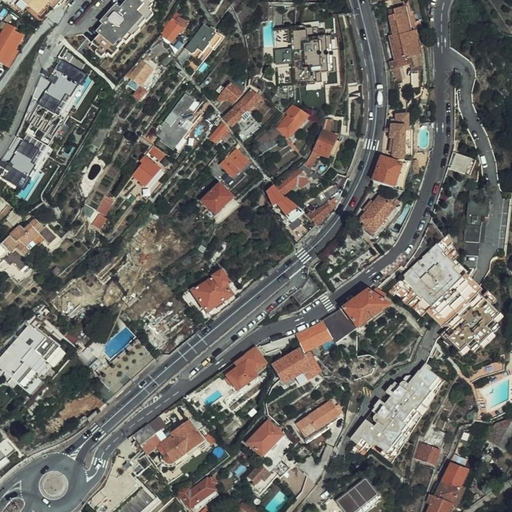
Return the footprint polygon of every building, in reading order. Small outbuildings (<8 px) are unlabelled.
[(24,0),(37,12),(37,11),(43,6),(47,0),(60,0),(64,3),(67,0),(24,0)] [(91,41),(105,54),(146,6),(149,2),(147,0),(133,0),(131,3),(126,0),(120,7),(116,4),(102,19),(105,22),(98,30),(100,31),(91,41)] [(386,0),(388,6),(383,8),(388,25),(385,30),(392,55),(388,56),(390,63),(391,63),(396,62),(397,62),(400,61),(398,54),(406,52),(408,59),(409,64),(418,62),(418,50),(412,26),(410,27),(402,2),(399,2),(398,0),(386,0)] [(146,6),(105,54),(106,55),(114,46),(116,48),(123,40),(127,43),(134,35),(131,32),(138,23),(140,24),(146,17),(143,15),(152,5),(149,2),(146,6)] [(43,6),(37,11),(41,14),(46,9),(43,6)] [(172,16),(160,29),(163,31),(161,33),(169,41),(186,22),(179,15),(176,19),(172,16)] [(0,50),(3,52),(16,29),(7,24),(8,22),(0,16),(0,50)] [(317,22),(273,25),(276,83),(321,81),(320,72),(331,72),(328,29),(318,30),(317,22)] [(197,49),(200,51),(205,44),(214,32),(204,25),(183,48),(190,54),(193,54),(197,49)] [(183,31),(169,47),(172,51),(178,46),(188,35),(183,31)] [(214,32),(205,44),(210,48),(219,36),(214,32)] [(398,54),(400,61),(408,59),(406,52),(398,54)] [(164,65),(171,57),(167,53),(160,61),(164,65)] [(5,174),(25,187),(93,78),(60,58),(47,79),(54,83),(24,130),(30,134),(5,174)] [(158,74),(152,69),(150,67),(142,59),(135,67),(126,78),(123,81),(133,89),(134,90),(132,92),(137,97),(144,89),(158,74)] [(396,62),(391,63),(394,75),(400,74),(397,62),(396,62)] [(230,97),(236,102),(244,92),(232,82),(220,97),(223,100),(225,97),(227,100),(230,97)] [(263,95),(253,89),(242,101),(243,102),(241,104),(240,103),(234,110),(234,111),(227,118),(234,127),(244,119),(241,115),(249,107),(252,109),(263,95)] [(167,124),(161,119),(151,131),(171,147),(191,123),(187,120),(194,112),(190,109),(195,104),(196,105),(202,99),(196,94),(186,106),(185,105),(192,98),(184,91),(169,109),(176,113),(167,124)] [(363,101),(347,102),(347,122),(363,121),(363,101)] [(427,102),(420,101),(416,117),(431,122),(432,103),(427,102)] [(295,106),(276,127),(280,130),(288,137),(308,115),(295,106)] [(396,113),(396,124),(407,124),(407,130),(412,130),(411,112),(396,113)] [(421,152),(430,148),(431,142),(431,128),(431,122),(416,117),(415,152),(421,152)] [(280,130),(276,127),(271,123),(265,130),(254,139),(258,144),(269,135),(272,137),(280,130)] [(304,160),(301,163),(308,167),(314,154),(316,154),(318,151),(325,153),(335,135),(329,132),(329,125),(324,123),(313,147),(312,146),(304,160)] [(393,123),(391,137),(389,155),(394,157),(406,160),(407,130),(407,124),(396,124),(393,123)] [(222,125),(220,124),(208,139),(215,145),(220,138),(215,135),(222,125)] [(215,135),(220,138),(226,130),(222,125),(215,135)] [(90,126),(86,135),(91,138),(96,129),(90,126)] [(240,148),(236,143),(232,148),(225,155),(216,163),(213,166),(207,172),(212,176),(217,171),(221,167),(230,176),(245,162),(237,154),(240,152),(238,150),(240,148)] [(141,160),(130,172),(143,184),(159,167),(144,153),(139,158),(141,160)] [(462,155),(456,170),(472,175),(475,169),(476,169),(479,161),(462,155)] [(382,156),(374,180),(394,186),(402,163),(382,156)] [(301,163),(274,184),(280,191),(295,180),(299,186),(306,180),(307,182),(317,175),(308,167),(301,163)] [(343,177),(337,174),(335,178),(343,182),(346,178),(343,177)] [(501,181),(499,181),(496,181),(486,179),(484,192),(469,190),(467,216),(468,216),(467,226),(465,226),(464,242),(466,243),(465,257),(478,258),(477,270),(488,271),(491,272),(492,267),(495,263),(499,261),(503,261),(511,260),(511,194),(510,194),(505,191),(503,186),(501,181)] [(218,183),(200,200),(212,213),(230,196),(218,183)] [(281,195),(271,183),(264,189),(271,204),(281,195)] [(305,212),(316,222),(323,214),(336,199),(330,193),(335,189),(329,183),(300,203),(308,210),(305,212)] [(330,193),(336,199),(340,194),(335,189),(330,193)] [(281,195),(271,204),(269,206),(294,243),(314,223),(297,207),(282,194),(281,195)] [(375,202),(368,210),(361,217),(366,222),(363,225),(373,234),(384,223),(397,208),(382,194),(375,202)] [(106,195),(97,210),(106,215),(115,200),(106,195)] [(365,208),(368,210),(375,202),(373,200),(365,208)] [(98,213),(93,224),(103,228),(108,217),(98,213)] [(19,224),(2,241),(13,252),(16,248),(23,255),(42,236),(37,231),(43,226),(34,217),(23,228),(19,224)] [(477,285),(468,275),(454,259),(456,257),(447,248),(445,248),(442,245),(444,243),(439,236),(403,269),(415,281),(414,282),(423,292),(425,291),(434,300),(429,304),(444,320),(479,287),(477,285)] [(202,244),(199,249),(204,252),(207,248),(202,244)] [(217,272),(188,290),(203,312),(229,296),(222,286),(225,284),(217,272)] [(322,290),(310,276),(306,280),(288,295),(284,298),(285,302),(292,309),(297,306),(322,290)] [(499,288),(450,337),(454,342),(468,354),(475,348),(478,352),(484,347),(486,348),(500,335),(498,334),(505,327),(501,323),(507,318),(500,310),(503,307),(498,302),(500,299),(499,288)] [(333,315),(324,320),(336,342),(359,328),(381,312),(390,305),(372,294),(369,292),(350,305),(346,308),(352,318),(350,319),(343,308),(333,315)] [(42,355),(54,343),(24,316),(0,343),(0,360),(21,379),(32,367),(29,364),(39,353),(42,355)] [(304,329),(298,333),(308,352),(332,339),(322,321),(304,329)] [(93,352),(84,361),(104,383),(144,346),(131,331),(99,359),(93,352)] [(265,359),(256,347),(235,362),(240,369),(229,376),(231,379),(228,381),(232,386),(235,384),(242,394),(260,381),(256,375),(255,373),(267,365),(263,359),(265,359)] [(300,351),(276,365),(275,366),(283,380),(286,384),(311,369),(300,351)] [(377,441),(381,444),(394,454),(399,447),(396,444),(411,425),(409,423),(419,410),(424,414),(435,401),(434,400),(439,393),(437,392),(446,380),(445,379),(436,372),(438,369),(432,365),(425,373),(424,372),(418,379),(416,378),(412,375),(404,386),(401,384),(397,388),(396,387),(391,393),(396,397),(390,405),(385,401),(380,408),(381,409),(356,440),(364,446),(369,440),(375,444),(377,441)] [(32,395),(17,408),(18,410),(21,414),(22,415),(38,402),(35,399),(41,394),(36,388),(30,393),(32,395)] [(323,396),(290,418),(296,427),(306,420),(310,425),(333,410),(323,396)] [(296,427),(290,418),(288,419),(299,436),(335,412),(333,410),(310,425),(300,432),(296,427)] [(511,412),(488,418),(479,434),(497,443),(511,418),(511,412)] [(155,418),(146,426),(151,431),(151,432),(166,421),(161,414),(155,418)] [(246,440),(242,444),(250,453),(254,449),(256,451),(276,430),(274,428),(263,416),(242,436),(246,440)] [(146,426),(132,437),(145,455),(154,447),(159,454),(164,454),(162,457),(162,459),(164,462),(167,463),(170,462),(174,461),(178,457),(200,440),(185,419),(167,432),(170,435),(160,443),(151,432),(151,431),(146,426)] [(306,420),(296,427),(300,432),(310,425),(306,420)] [(446,422),(441,436),(449,440),(455,425),(446,422)] [(214,438),(208,430),(202,435),(208,443),(214,438)] [(418,446),(415,460),(421,462),(437,467),(442,452),(428,447),(425,445),(424,448),(418,446)] [(276,453),(264,464),(273,473),(284,462),(276,453)] [(445,457),(436,475),(453,481),(461,464),(458,462),(459,460),(454,458),(453,461),(445,457)] [(247,477),(245,479),(248,481),(255,487),(263,478),(269,471),(265,467),(262,465),(254,458),(242,472),(247,477)] [(149,469),(146,463),(134,475),(138,480),(149,469)] [(341,510),(343,508),(367,487),(368,486),(355,471),(328,495),(341,510)] [(176,485),(169,490),(173,496),(177,494),(184,502),(209,486),(207,483),(212,479),(208,473),(203,476),(202,475),(187,486),(185,483),(182,485),(181,484),(176,485)] [(428,491),(445,499),(449,501),(453,491),(457,483),(453,481),(436,475),(428,491)] [(367,487),(343,508),(345,511),(349,511),(352,510),(353,511),(368,498),(367,497),(372,493),(367,487)] [(106,511),(141,511),(154,500),(143,489),(143,488),(137,493),(132,488),(106,511)] [(416,511),(438,511),(445,499),(428,491),(424,490),(421,497),(426,499),(420,509),(418,508),(416,511)] [(198,511),(203,508),(199,503),(189,511),(198,511)]
